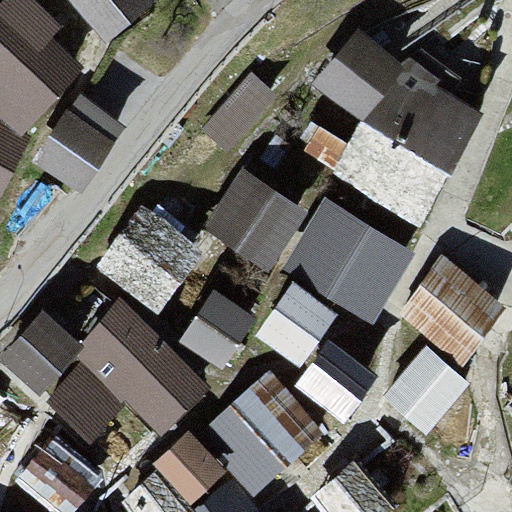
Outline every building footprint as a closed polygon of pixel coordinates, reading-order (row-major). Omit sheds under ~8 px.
[(0,0),(0,175),(18,140),(6,133),(65,63),(32,40),(43,31),(9,0),(0,0)] [(134,0),(53,0),(87,45),(139,6),(134,0)] [(315,114),(295,149),(411,216),(476,104),(351,22),(308,72),(359,104),(342,132),(315,114)] [(206,121),(232,145),(282,89),(256,66),(206,121)] [(98,139),(51,109),(18,161),(65,190),(98,139)] [(295,211),(235,173),(198,230),(259,268),(295,211)] [(402,255),(318,204),(276,273),(360,324),(402,255)] [(138,208),(88,269),(142,313),(192,251),(138,208)] [(495,305),(429,258),(386,318),(451,365),(495,305)] [(317,312),(279,288),(247,339),(286,363),(317,312)] [(240,321),(198,292),(165,341),(207,370),(240,321)] [(113,308),(67,355),(148,435),(194,388),(113,308)] [(31,313),(0,342),(0,371),(22,394),(67,351),(31,313)] [(327,340),(293,387),(343,422),(377,376),(327,340)] [(408,342),(364,395),(416,437),(460,384),(408,342)] [(267,369),(195,432),(253,497),(325,434),(267,369)] [(188,430),(151,464),(188,506),(226,472),(188,430)] [(42,440),(5,485),(39,511),(75,511),(98,485),(42,440)] [(384,511),(342,462),(297,499),(307,511),(384,511)] [(185,511),(154,473),(118,502),(126,511),(185,511)] [(258,511),(232,479),(193,510),(194,511),(258,511)]
